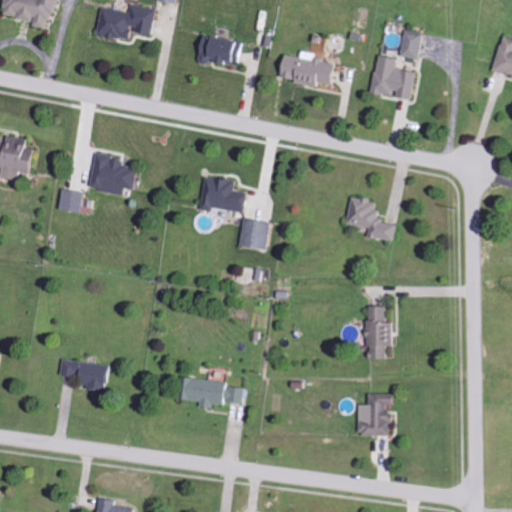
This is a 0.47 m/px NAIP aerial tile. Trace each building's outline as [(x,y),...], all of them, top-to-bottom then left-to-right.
[(10,0),(8,17),(58,26),(63,0),(10,0)] [(162,10),(138,5),(136,13),(108,8),(103,35),(137,42),(139,32),(157,36),(162,10)] [(408,57),(427,59),(430,33),(410,31),(408,57)] [(246,67),(251,44),(209,34),(203,62),(216,65),(217,60),(246,67)] [(511,37),(510,37),(500,72),(511,75),(511,37)] [(291,54),(286,79),(325,87),(326,82),(341,85),(345,65),(291,54)] [(379,93),(402,96),(402,97),(418,100),(423,72),(403,69),(405,59),(385,56),(379,93)] [(0,167),(8,169),(7,178),(24,181),(25,172),(38,174),(42,151),(31,149),(33,141),(0,134),(0,167)] [(131,195),(132,188),(141,190),(145,165),(102,157),(96,189),(131,195)] [(250,213),(253,193),(240,191),(242,181),(213,177),(207,210),(218,212),(218,208),(250,213)] [(66,210),(87,213),(89,192),(68,190),(66,210)] [(403,242),(406,224),(387,221),(388,211),(383,210),(384,201),(359,197),(355,225),(378,229),(377,238),(403,242)] [(275,250),(278,222),(251,220),(248,247),(275,250)] [(394,307),(374,307),(375,360),(392,360),(391,347),(401,347),(401,327),(394,327),(394,307)] [(0,377),(5,378),(8,354),(0,353),(0,377)] [(116,367),(67,360),(65,376),(88,379),(87,388),(113,391),(116,367)] [(194,401),(207,403),(207,408),(218,409),(218,404),(230,406),(231,402),(250,405),(252,389),(234,387),(234,383),(196,378),(194,401)] [(397,436),(398,405),(402,405),(402,395),(376,394),(375,405),(366,405),(365,435),(397,436)] [(8,511),(11,496),(0,494),(0,511),(8,511)] [(144,511),(144,510),(122,506),(123,502),(106,499),(103,511),(144,511)]
